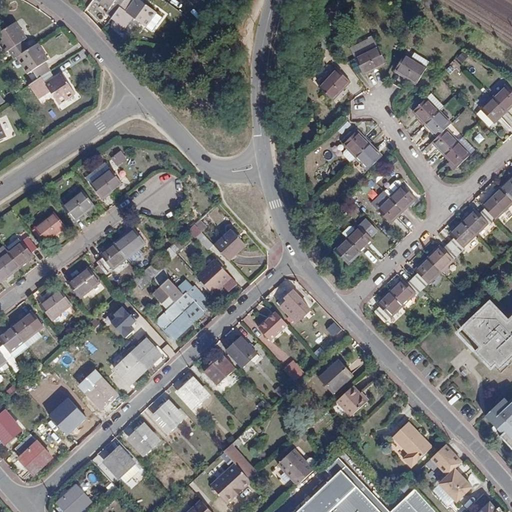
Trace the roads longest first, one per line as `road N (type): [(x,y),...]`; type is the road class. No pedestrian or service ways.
road 1 (residential): [(22,507),(296,259)]
road 2 (residential): [(511,489),(344,311)]
road 3 (residential): [(0,309),(161,183)]
road 4 (residential): [(0,191),(142,95)]
road 5 (residential): [(267,167),(258,65),(275,0)]
road 6 (track): [(367,0),(511,87)]
road 7 (residential): [(142,95),(205,163),(267,167)]
road 8 (residential): [(344,311),(446,214)]
road 9 (residential): [(446,214),(371,98)]
road 10 (residential): [(46,0),(76,21),(142,95)]
